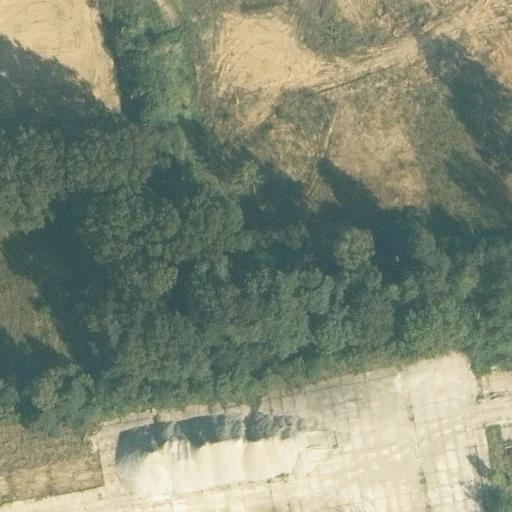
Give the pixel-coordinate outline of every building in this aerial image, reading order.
[(59,0),(66,46),(10,54),(2,0),(0,0),(0,119),(21,117),(17,81),(72,73),(76,104),(102,101),(87,0),(59,0)] [(424,11),(419,0),(379,0),(391,25),(424,11)] [(489,153),(479,155),(468,75),(430,80),(448,216),(496,209),(489,153)] [(317,228),(356,222),(349,167),(340,168),(329,89),(288,94),(299,176),(309,175),(317,228)] [(88,463),(0,475),(0,511),(94,499),(88,463)]
